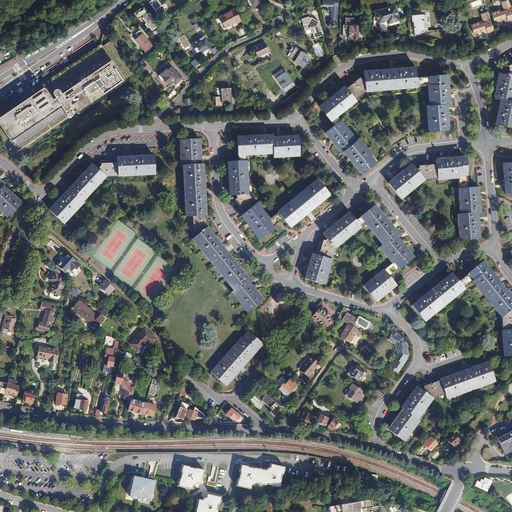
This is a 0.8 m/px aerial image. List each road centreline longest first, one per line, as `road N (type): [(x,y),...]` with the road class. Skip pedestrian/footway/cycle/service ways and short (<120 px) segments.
road 1 (residential): [(0,406),(120,424),(266,430)]
road 2 (track): [(44,230),(166,332),(185,373)]
road 3 (residential): [(295,119),(330,75),(368,57),(469,66)]
road 4 (residential): [(281,431),(337,348),(398,386)]
road 5 (residential): [(147,128),(229,48),(278,24)]
road 6 (residential): [(98,511),(116,464),(230,457)]
road 7 (residential): [(212,126),(218,211),(263,266)]
road 8 (residential): [(362,187),(402,153),(486,142)]
road 9 (residential): [(40,195),(93,140),(147,128)]
road 10 (residential): [(31,208),(44,230),(21,303),(0,297)]
